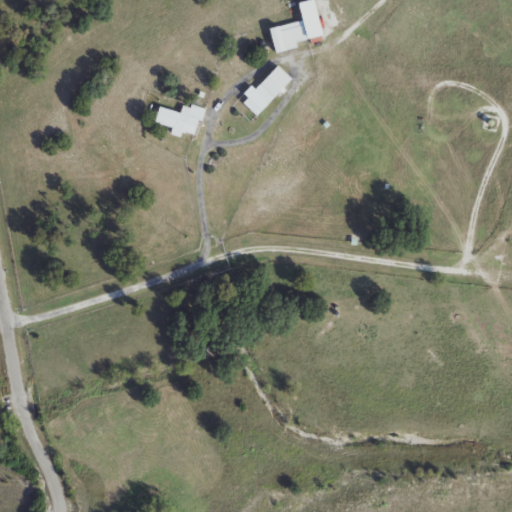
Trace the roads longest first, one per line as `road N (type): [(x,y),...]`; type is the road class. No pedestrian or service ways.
road 1 (residential): [(7,323),(244,250),(317,247),(450,263),(470,238),(498,142),(503,122),(493,102)]
road 2 (residential): [(60,511),(18,383),(0,282)]
